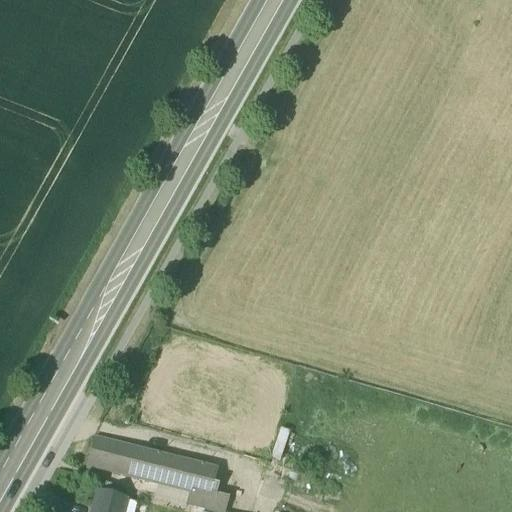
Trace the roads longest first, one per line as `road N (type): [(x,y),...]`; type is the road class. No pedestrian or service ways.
road 1 (primary): [(3,511),(292,0)]
road 2 (primary): [(258,0),(0,458)]
